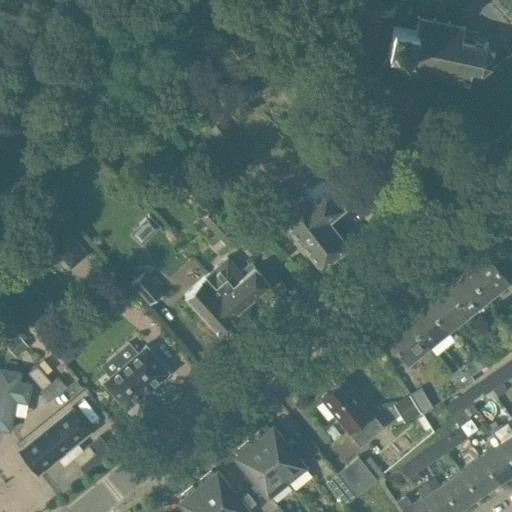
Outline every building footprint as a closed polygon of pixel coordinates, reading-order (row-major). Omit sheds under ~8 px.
[(411,69),(410,75),(422,77),(424,72),(452,78),(454,81),(455,80),(467,83),(468,82),(471,69),(481,69),(482,69),(486,66),(489,65),(492,55),(491,52),(487,45),(484,43),(462,39),(463,34),(464,28),(463,26),(446,22),(421,17),(419,18),(416,29),(394,25),(388,50),(410,55),(408,66),(409,69),(411,69)] [(83,94),(62,114),(84,138),(105,119),(83,94)] [(222,119),(209,129),(227,152),(240,141),(222,119)] [(322,179),(279,214),(322,267),(349,245),(329,220),(345,207),(341,202),(347,197),(338,186),(331,191),(322,179)] [(212,208),(201,217),(229,249),(240,240),(212,208)] [(150,214),(130,231),(142,244),(161,227),(150,214)] [(64,222),(47,237),(71,266),(89,252),(64,222)] [(487,253),(466,270),(488,298),(509,281),(487,253)] [(227,256),(206,275),(238,311),(270,282),(251,260),(240,270),(227,256)] [(466,270),(445,286),(468,314),(488,298),(466,270)] [(145,272),(132,283),(149,303),(162,292),(145,272)] [(189,290),(185,293),(219,333),(229,333),(236,327),(238,317),(234,314),(238,311),(206,275),(199,281),(189,290)] [(445,286),(426,302),(448,330),(468,314),(445,286)] [(426,302),(406,318),(428,346),(448,330),(426,302)] [(406,318),(386,335),(408,362),(428,346),(406,318)] [(48,321),(36,331),(59,359),(71,348),(48,321)] [(511,333),(501,340),(508,350),(511,347),(511,333)] [(18,338),(6,347),(14,357),(26,348),(18,338)] [(146,344),(103,380),(126,408),(169,371),(146,344)] [(472,359),(471,359),(479,369),(489,363),(482,352),(472,359)] [(43,359),(28,371),(43,388),(51,380),(45,373),(51,368),(43,359)] [(471,359),(462,366),(469,376),(479,369),(471,359)] [(0,368),(0,431),(9,433),(12,416),(23,418),(29,384),(20,382),(21,373),(0,368)] [(497,371),(486,379),(493,389),(504,381),(497,371)] [(344,378),(322,396),(350,430),(362,444),(383,427),(344,378)] [(478,385),(467,392),(473,402),(485,394),(478,385)] [(422,386),(411,393),(424,412),(434,406),(422,386)] [(411,394),(397,403),(409,421),(423,413),(411,394)] [(458,398),(446,406),(453,416),(464,408),(458,398)] [(66,415),(22,448),(40,472),(84,439),(66,415)] [(257,437),(254,439),(286,479),(305,464),(273,424),(270,427),(267,424),(254,434),(257,437)] [(442,439),(441,440),(448,450),(459,442),(452,432),(442,439)] [(511,433),(500,442),(511,459),(511,433)] [(238,452),(235,455),(267,494),(286,479),(254,439),(251,442),(249,439),(236,449),(238,452)] [(511,459),(500,442),(480,455),(499,482),(511,473),(511,459)] [(89,443),(72,457),(79,466),(80,465),(86,473),(87,474),(102,461),(95,453),(96,452),(89,443)] [(432,446),(421,454),(428,463),(439,456),(432,446)] [(421,454),(401,467),(408,477),(428,463),(421,454)] [(361,455),(338,474),(356,496),(373,482),(376,480),(379,477),(361,455)] [(480,455),(460,469),(479,496),(499,482),(480,455)] [(212,469),(199,479),(201,482),(199,485),(220,511),(245,511),(246,511),(249,509),(217,470),(214,472),(212,469)] [(460,469),(440,482),(459,509),(479,496),(460,469)] [(338,474),(329,481),(347,503),(356,496),(338,474)] [(406,494),(396,501),(404,511),(429,511),(430,511),(454,511),(459,509),(440,482),(420,496),(420,497),(412,502),(406,494)] [(183,498),(180,500),(189,511),(220,511),(199,485),(196,487),(193,484),(180,495),(183,498)] [(24,511),(27,510),(18,497),(1,509),(3,511),(24,511)]
